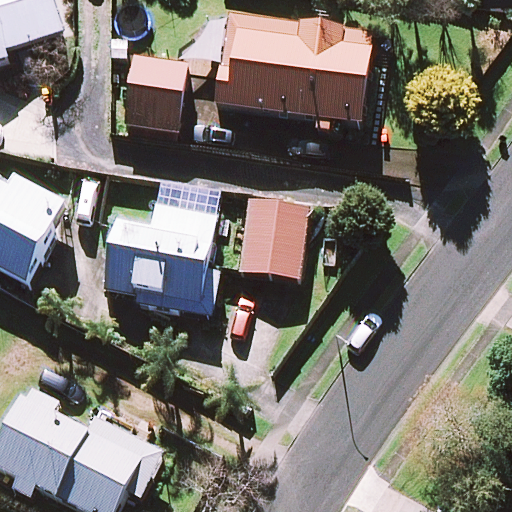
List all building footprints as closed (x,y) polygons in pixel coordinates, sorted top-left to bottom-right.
[(0,0),(0,62),(65,42),(51,0),(0,0)] [(221,114),(316,125),(314,140),(332,142),(334,127),(364,130),(375,41),(231,24),(221,114)] [(190,76),(138,69),(130,135),(181,142),(190,76)] [(68,216),(0,181),(0,277),(29,292),(68,216)] [(311,215),(250,207),(241,278),(302,287),(311,215)] [(120,229),(108,299),(136,304),(135,311),(214,324),(221,283),(209,281),(219,224),(158,214),(155,234),(120,229)] [(0,456),(0,475),(19,485),(14,496),(36,506),(41,496),(72,511),(122,511),(127,501),(143,509),(166,462),(96,427),(93,433),(28,401),(0,456)]
